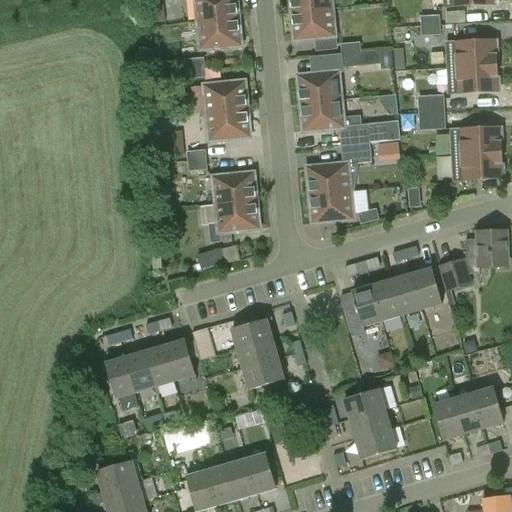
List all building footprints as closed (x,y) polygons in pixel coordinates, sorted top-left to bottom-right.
[(196,0),(198,23),(238,19),(236,0),(196,0)] [(291,0),(292,13),(332,9),(331,0),(291,0)] [(332,9),(292,13),(295,41),(315,39),(316,53),(338,51),(336,37),(335,37),(332,9)] [(441,36),(440,16),(420,17),(421,37),(441,36)] [(241,46),(238,19),(198,23),(201,50),(241,46)] [(448,69),(497,67),(495,41),(446,44),(448,69)] [(362,64),(360,43),(341,45),(343,66),(362,64)] [(206,79),(204,59),(184,61),(186,81),(206,79)] [(498,92),(497,67),(448,69),(449,95),(498,92)] [(302,105),(341,101),(339,73),(299,77),(302,105)] [(205,87),(205,88),(186,90),(190,116),(208,114),(247,110),(245,83),(205,87)] [(418,98),(420,132),(446,130),(444,96),(418,98)] [(396,118),(395,99),(377,100),(378,104),(388,118),(396,118)] [(343,119),(341,101),(302,105),(304,132),(339,129),(341,147),(371,144),(368,125),(362,126),(361,117),(343,119)] [(250,138),(247,110),(208,114),(210,142),(250,138)] [(453,157),(502,154),(500,128),(451,131),(453,157)] [(185,156),(182,132),(165,134),(168,158),(185,156)] [(399,161),(397,142),(374,144),(376,164),(399,161)] [(341,147),(343,165),(308,169),(311,196),(350,192),(348,166),(373,164),(371,144),(341,147)] [(208,171),(206,151),(186,153),(188,173),(208,171)] [(502,154),(453,157),(454,182),(503,179),(502,154)] [(217,206),(257,202),(254,174),(214,178),(217,206)] [(421,208),(419,189),(408,189),(409,209),(421,208)] [(350,192),(311,196),(313,224),(353,220),(350,192)] [(217,206),(219,224),(207,225),(210,245),(222,244),(221,233),(259,229),(257,202),(217,206)] [(361,226),(380,221),(377,210),(358,215),(361,226)] [(477,233),(477,241),(465,241),(466,260),(465,260),(464,259),(438,267),(446,293),(450,307),(455,306),(451,292),(472,286),(469,274),(480,274),(480,268),(508,267),(507,232),(477,233)] [(416,247),(404,251),(407,260),(419,257),(416,247)] [(193,274),(226,263),(221,249),(198,256),(200,265),(191,268),(193,274)] [(407,260),(404,251),(392,254),(395,263),(407,260)] [(366,262),(369,271),(380,268),(377,258),(366,262)] [(369,271),(366,262),(345,268),(347,277),(369,271)] [(432,270),(412,275),(423,312),(443,306),(432,270)] [(412,275),(391,282),(401,318),(423,312),(412,275)] [(391,282),(373,287),(383,323),(401,318),(391,282)] [(352,293),(353,294),(340,297),(352,337),(365,334),(364,329),(383,323),(373,287),(352,293)] [(286,328),(296,325),(292,313),(282,316),(286,328)] [(172,328),(170,318),(158,322),(161,332),(172,328)] [(267,320),(232,331),(237,349),(272,339),(267,320)] [(158,322),(146,326),(149,335),(161,332),(158,322)] [(133,340),(131,330),(119,334),(122,343),(133,340)] [(192,334),(194,342),(199,357),(200,362),(216,358),(208,330),(192,334)] [(119,334),(107,337),(110,347),(122,343),(119,334)] [(272,339),(237,349),(244,372),(279,362),(272,339)] [(169,346),(180,381),(196,376),(186,341),(169,346)] [(300,341),(290,344),(294,356),(303,353),(300,341)] [(463,344),(466,356),(478,353),(475,341),(463,344)] [(180,381),(169,346),(147,353),(157,388),(180,381)] [(147,353),(126,359),(136,394),(157,388),(147,353)] [(303,353),(294,356),(297,368),(307,365),(303,353)] [(136,394),(126,359),(106,364),(116,399),(136,394)] [(285,381),(279,362),(244,372),(250,391),(285,381)] [(477,394),(487,429),(504,424),(494,389),(477,394)] [(350,421),(385,411),(379,391),(344,401),(350,421)] [(477,394),(453,401),(463,436),(487,429),(477,394)] [(463,436),(453,401),(434,406),(444,441),(463,436)] [(325,429),(335,426),(339,424),(333,405),(319,409),(325,429)] [(392,435),(385,411),(350,421),(357,446),(392,435)] [(338,437),(335,426),(325,429),(328,440),(338,437)] [(201,435),(170,441),(173,452),(203,446),(201,435)] [(397,451),(392,435),(357,446),(362,461),(397,451)] [(503,451),(500,442),(488,445),(491,455),(503,451)] [(491,455),(488,445),(476,449),(479,458),(480,458),(491,455)] [(267,454),(250,459),(260,494),(277,489),(267,454)] [(346,466),(343,454),(333,456),(337,468),(346,466)] [(463,463),(460,454),(449,457),(451,466),(463,463)] [(250,459),(229,465),(239,500),(260,494),(250,459)] [(103,493),(138,483),(132,462),(97,472),(103,493)] [(229,465),(209,471),(219,506),(239,500),(229,465)] [(199,511),(219,506),(209,471),(186,478),(196,511),(199,511)] [(92,483),(84,486),(75,488),(78,499),(95,494),(92,483)] [(115,511),(144,504),(138,483),(103,493),(108,511),(115,511)] [(98,503),(95,494),(78,499),(82,511),(91,509),(90,506),(98,503)] [(483,501),(484,511),(511,511),(511,507),(511,498),(483,501)]
